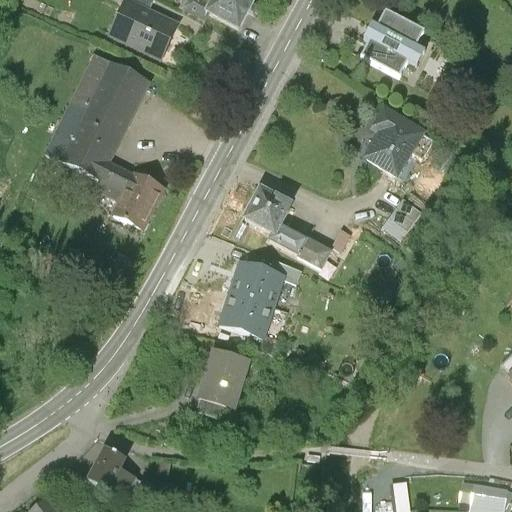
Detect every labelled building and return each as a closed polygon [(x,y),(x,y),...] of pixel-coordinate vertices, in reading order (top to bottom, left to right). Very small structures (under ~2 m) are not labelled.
[(254,2),(249,0),(215,0),(212,7),(199,0),(186,0),(181,11),(204,23),(208,16),(238,32),(247,15),(253,18),(257,10),(251,8),(254,2)] [(160,20),(126,4),(109,39),(160,64),(173,35),(157,27),(160,20)] [(423,38),(385,17),(377,32),(371,29),(370,31),(371,31),(365,43),(364,43),(363,44),(369,47),(360,63),(399,84),(407,68),(416,73),(417,72),(416,71),(423,59),(424,57),(415,53),(423,38)] [(149,87),(94,59),(44,158),(99,184),(92,197),(118,210),(133,180),(109,168),(149,87)] [(432,146),(384,117),(375,132),(382,137),(366,163),(403,185),(417,161),(422,164),(432,146)] [(161,194),(133,180),(118,210),(112,221),(125,227),(126,226),(142,234),(161,194)] [(290,210),(260,194),(244,223),(273,239),(269,245),(321,273),(331,253),(307,240),(305,243),(284,232),(287,227),(282,225),(290,210)] [(240,267),(230,298),(272,312),(282,281),(240,267)] [(272,312),(230,298),(220,330),(262,343),(272,312)] [(213,357),(199,402),(227,411),(232,412),(246,367),(213,357)] [(511,358),(501,370),(511,381),(511,358)] [(222,426),(227,411),(199,402),(195,417),(222,426)] [(125,466),(105,455),(88,487),(108,498),(125,499),(133,483),(120,476),(125,466)]
